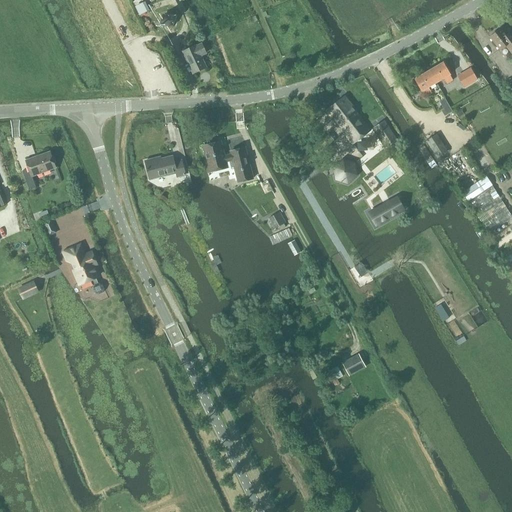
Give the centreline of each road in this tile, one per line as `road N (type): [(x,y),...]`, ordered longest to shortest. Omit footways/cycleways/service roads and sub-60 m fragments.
road 1 (tertiary): [(261,511),(134,251),(85,108)]
road 2 (tertiary): [(85,108),(272,95),(348,71),(479,0)]
